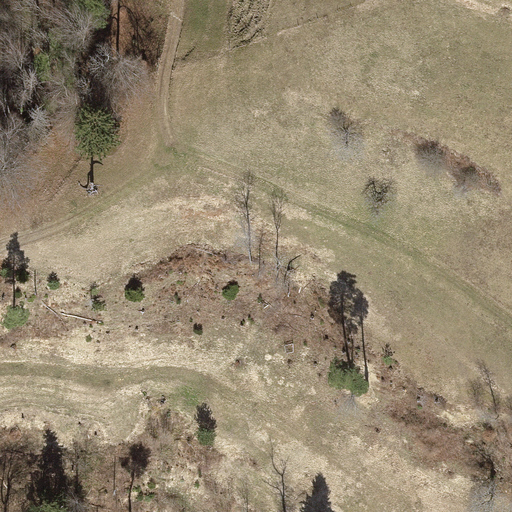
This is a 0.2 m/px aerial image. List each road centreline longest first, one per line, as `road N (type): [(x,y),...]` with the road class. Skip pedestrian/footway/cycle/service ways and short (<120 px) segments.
road 1 (track): [(168,143),(400,247),(511,322)]
road 2 (track): [(176,0),(159,99),(168,143),(158,170),(0,258)]
